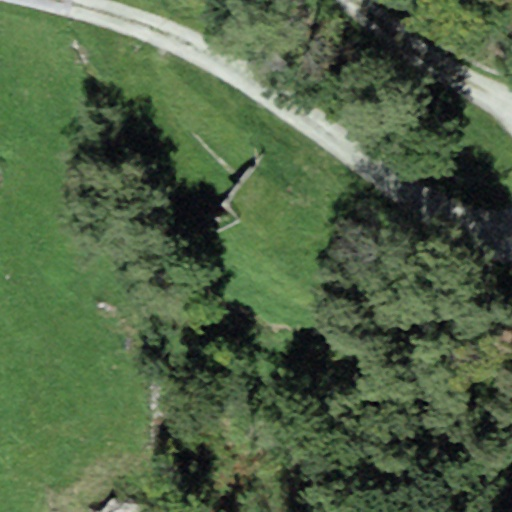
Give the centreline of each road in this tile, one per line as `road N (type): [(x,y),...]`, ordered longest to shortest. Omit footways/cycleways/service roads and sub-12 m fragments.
road 1 (track): [(43,0),(132,23),(216,59),(449,220),(502,240),(511,236)]
road 2 (track): [(511,111),(382,30),(351,0)]
